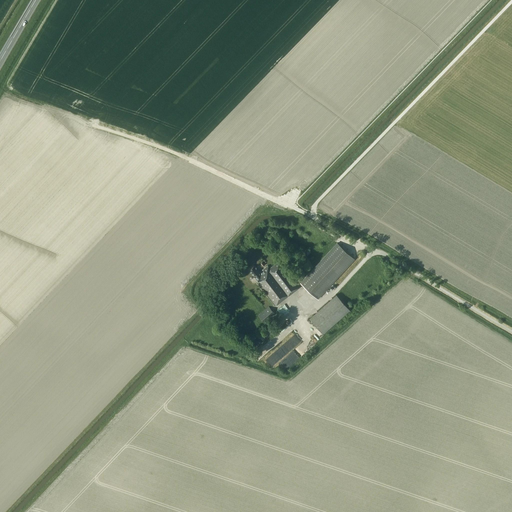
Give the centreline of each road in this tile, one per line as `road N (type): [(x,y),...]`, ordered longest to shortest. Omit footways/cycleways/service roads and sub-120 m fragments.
road 1 (unclassified): [(511,331),(313,212)]
road 2 (unknown): [(292,211),(172,151),(93,124)]
